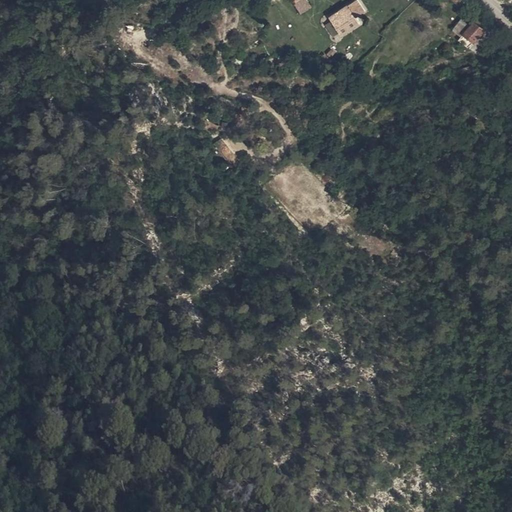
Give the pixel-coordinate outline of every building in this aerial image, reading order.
[(309,2),(307,0),(292,0),(298,9),(309,2)] [(358,17),(354,11),(365,4),(362,0),(344,0),(328,11),(340,29),(358,17)] [(465,28),(472,19),(461,14),(456,24),(465,28)] [(485,23),(474,16),(472,19),(465,28),(461,35),(471,42),(485,23)] [(315,58),(320,63),(328,56),(323,50),(315,58)] [(214,144),(228,162),(235,157),(221,138),(214,144)]
